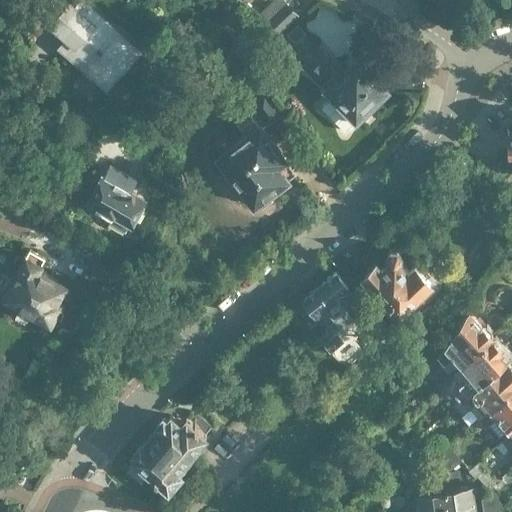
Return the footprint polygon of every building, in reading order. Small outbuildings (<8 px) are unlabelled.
[(72,1),(52,23),(69,37),(73,33),(79,39),(68,51),(96,76),(101,70),(113,81),(141,50),(84,0),(79,0),(76,4),(72,1)] [(299,13),(288,2),(268,22),(279,33),(299,13)] [(339,80),(326,65),(332,59),(321,48),(303,65),(356,120),(389,89),(357,56),(346,67),(349,70),(339,80)] [(246,134),(217,156),(227,169),(219,175),(236,197),(244,192),(254,204),(263,206),(273,197),(275,188),(289,178),(289,177),(296,171),(288,160),(289,160),(263,125),(266,122),(267,123),(283,112),(265,88),(248,100),(253,106),(249,110),(250,111),(236,121),(246,134)] [(103,173),(88,201),(97,206),(96,209),(112,218),(109,222),(126,231),(144,198),(132,190),(137,180),(110,165),(105,174),(103,173)] [(74,250),(79,241),(68,235),(63,243),(74,250)] [(363,274),(401,313),(413,301),(420,308),(442,286),(443,277),(425,259),(419,265),(415,262),(409,268),(399,260),(402,257),(402,251),(398,247),(391,247),(387,251),(387,257),(389,259),(382,266),(377,261),(363,274)] [(44,262),(43,262),(46,256),(30,248),(26,255),(18,255),(14,263),(17,272),(3,297),(51,324),(54,319),(56,319),(59,318),(61,317),(62,315),(63,311),(62,308),(61,307),(64,301),(61,299),(68,285),(40,269),(44,262)] [(94,255),(81,278),(105,291),(118,269),(94,255)] [(332,327),(318,338),(329,351),(343,340),(337,332),(345,325),(346,326),(357,317),(352,311),(361,303),(349,288),(351,286),(336,268),(303,296),(318,313),(320,312),(332,327)] [(440,363),(449,373),(450,372),(492,335),(493,334),(492,332),(492,328),(487,323),(483,323),(469,307),(452,331),(438,352),(434,356),(440,363)] [(459,382),(468,392),(507,357),(501,350),(504,347),(492,335),(450,372),(449,373),(458,383),(459,382)] [(472,404),(482,415),(511,387),(511,362),(507,357),(468,392),(455,403),(463,412),(472,404)] [(511,387),(482,415),(478,418),(486,427),(490,423),(500,436),(509,428),(511,431),(511,429),(511,387)] [(149,472),(170,490),(185,471),(181,468),(209,434),(187,416),(182,422),(171,413),(168,417),(164,415),(156,424),(160,427),(144,446),(140,443),(133,452),(137,456),(134,459),(134,460),(127,469),(141,481),(149,472)] [(501,439),(495,446),(503,454),(510,448),(511,447),(511,429),(511,431),(501,439)] [(476,511),(472,486),(464,487),(425,493),(425,494),(416,495),(418,511),(476,511)] [(481,498),(483,511),(498,511),(509,510),(490,490),(481,498)]
